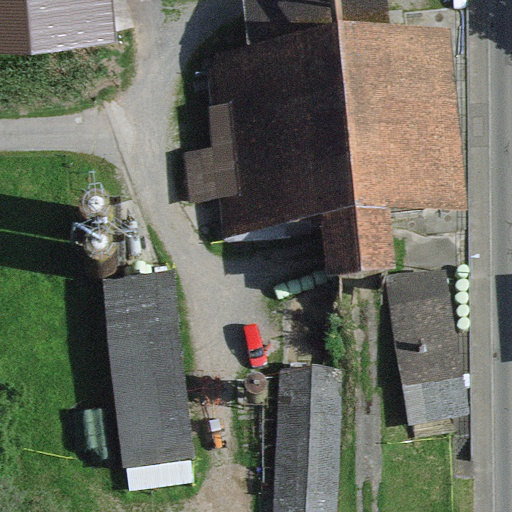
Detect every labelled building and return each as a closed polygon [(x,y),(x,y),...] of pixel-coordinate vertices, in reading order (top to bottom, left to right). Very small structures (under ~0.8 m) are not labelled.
[(115,0),(0,0),(0,39),(119,28),(115,0)] [(464,220),(448,40),(371,47),(367,1),(251,11),(255,57),(208,61),(216,154),(186,157),(190,207),(223,204),(227,242),(319,234),(324,286),(399,280),(394,226),(464,220)] [(121,478),(193,470),(171,280),(99,289),(121,478)] [(387,290),(409,437),(464,429),(442,282),(387,290)] [(335,511),(343,379),(283,376),(275,511),(335,511)]
